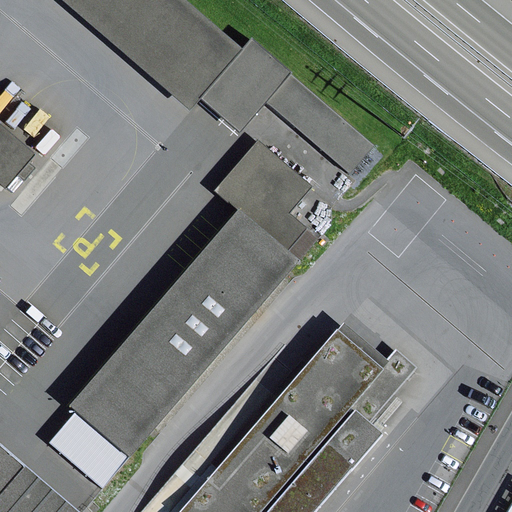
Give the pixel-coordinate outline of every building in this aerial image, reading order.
[(62,0),(233,137),(254,112),(344,185),(374,147),(247,45),(241,52),(177,0),(62,0)] [(0,128),(0,188),(4,191),(16,177),(23,183),(34,171),(27,164),(33,158),(0,128)] [(318,240),(288,215),(309,189),(256,144),(214,192),(237,212),(297,264),(318,240)] [(297,264),(237,212),(220,232),(186,271),(68,409),(129,460),(297,264)] [(346,323),(181,511),(266,511),(317,454),(350,483),(383,445),(347,415),(392,363),(346,323)] [(0,511),(69,511),(0,452),(0,511)]
